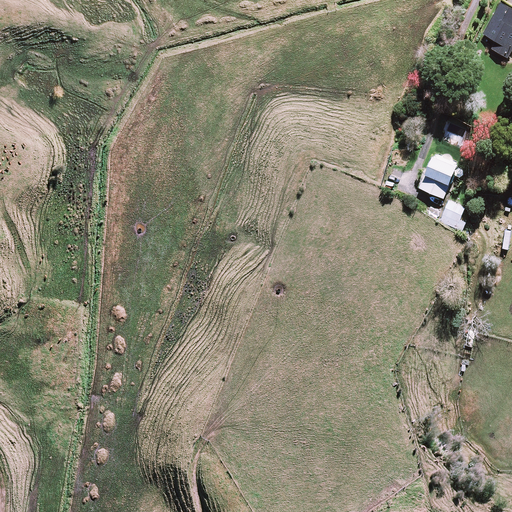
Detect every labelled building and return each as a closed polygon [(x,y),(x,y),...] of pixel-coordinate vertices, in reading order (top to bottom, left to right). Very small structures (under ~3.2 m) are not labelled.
[(511,50),(511,5),(502,0),(499,0),(483,31),(498,38),(493,47),(509,56),(511,50)] [(459,160),(435,150),(421,186),(445,195),(459,160)] [(465,167),(459,165),(456,174),(463,176),(465,167)] [(467,205),(451,198),(441,221),(463,231),(467,221),(461,218),(467,205)] [(504,270),(494,268),(492,276),(503,278),(504,270)] [(468,329),(465,347),(474,348),(477,331),(468,329)] [(473,357),(464,354),(461,364),(470,367),(473,357)]
